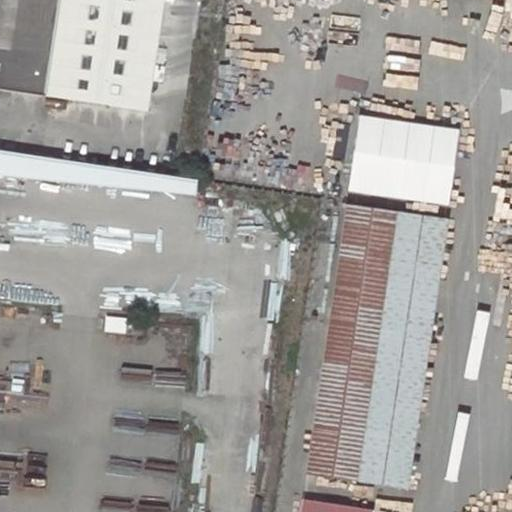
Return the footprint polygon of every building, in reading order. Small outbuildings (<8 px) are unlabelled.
[(0,0),(0,89),(45,96),(59,0),(0,0)] [(59,0),(45,96),(150,110),(164,0),(59,0)] [(444,207),(452,128),(350,117),(341,196),(444,207)] [(0,177),(195,195),(197,180),(49,158),(0,151),(0,177)] [(446,223),(346,207),(306,474),(406,490),(446,223)] [(371,511),(301,501),(299,511),(371,511)]
